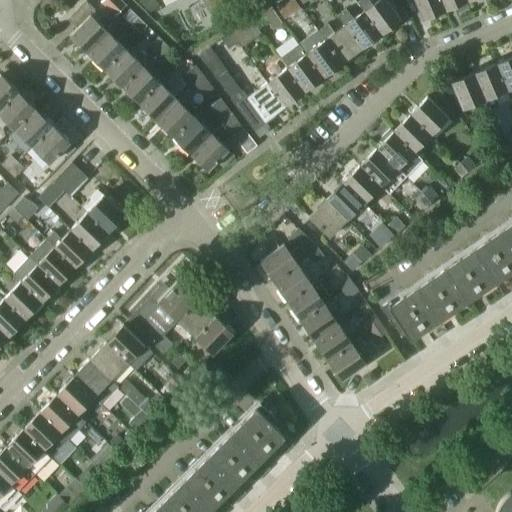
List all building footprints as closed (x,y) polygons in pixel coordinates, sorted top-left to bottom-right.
[(120,0),(102,0),(101,1),(115,15),(125,4),(120,0)] [(225,0),(203,0),(210,12),(227,3),(225,0)] [(298,9),(292,0),(284,0),(274,7),(282,19),(298,9)] [(369,0),(357,0),(357,1),(363,10),(380,33),(400,18),(387,1),(387,0),(376,0),(372,3),(369,0)] [(445,9),(441,0),(413,0),(422,19),(445,9)] [(466,0),(441,0),(445,9),(466,0)] [(107,31),(90,15),(95,10),(86,1),(68,19),(77,28),(70,35),(87,52),(107,31)] [(345,7),(336,14),(344,24),(361,47),(380,33),(363,10),(353,18),(345,7)] [(130,8),(121,17),(126,23),(135,13),(130,8)] [(281,23),(270,8),(262,14),(272,30),(281,23)] [(361,47),(344,24),(334,31),(327,22),(317,29),(325,39),(342,62),(361,47)] [(255,32),(249,23),(240,30),(246,39),(255,32)] [(317,29),(298,43),(306,53),(323,76),(342,62),(325,39),(317,29)] [(104,69),(124,48),(107,31),(87,52),(104,69)] [(237,43),(231,35),(223,40),(229,49),(237,43)] [(158,36),(149,45),(155,51),(164,42),(158,36)] [(164,42),(155,51),(161,56),(170,47),(164,42)] [(323,76),(306,53),(298,43),(279,58),(286,67),(303,90),(323,76)] [(121,86),(141,65),(124,48),(104,69),(121,86)] [(227,69),(213,50),(203,58),(218,77),(227,69)] [(511,98),(511,56),(495,63),(506,90),(510,99),(511,98)] [(495,63),(473,73),(484,99),(488,109),(497,105),(493,95),(506,90),(495,63)] [(138,103),(158,82),(141,65),(121,86),(138,103)] [(194,82),(203,75),(196,65),(182,76),(189,86),(194,82)] [(303,90),(286,67),(267,82),(284,105),(303,90)] [(484,99),(473,73),(450,82),(461,109),(484,99)] [(0,109),(17,92),(0,75),(0,109)] [(214,89),(203,75),(194,82),(204,96),(214,89)] [(155,119),(175,99),(158,82),(138,103),(155,119)] [(284,105),(267,82),(247,96),(264,119),(284,105)] [(0,116),(14,130),(34,109),(17,92),(0,109),(0,116)] [(447,116),(427,96),(409,114),(429,134),(447,116)] [(232,112),(221,97),(210,105),(221,120),(232,112)] [(172,136),(193,116),(175,99),(155,119),(172,136)] [(31,147),(52,126),(34,109),(14,130),(31,147)] [(248,133),(232,112),(221,120),(237,142),(248,133)] [(429,134),(409,114),(392,131),(413,151),(429,134)] [(189,153),(209,132),(193,116),(172,136),(189,153)] [(48,164),(69,143),(52,126),(31,147),(48,164)] [(421,160),(413,151),(392,131),(389,128),(380,137),(383,140),(376,147),(396,168),(405,177),(421,160)] [(511,143),(511,142),(508,131),(499,135),(504,146),(511,143)] [(207,170),(227,150),(209,132),(189,153),(207,170)] [(504,146),(499,135),(491,138),(495,149),(504,146)] [(405,177),(396,168),(376,147),(359,165),(379,185),(388,194),(405,177)] [(7,171),(16,162),(9,155),(0,164),(7,171)] [(472,168),(464,158),(457,163),(465,173),(472,168)] [(14,178),(23,169),(16,162),(7,171),(14,178)] [(465,173),(457,163),(451,168),(459,178),(465,173)] [(72,197),(88,180),(72,164),(55,181),(72,197)] [(379,185),(359,165),(342,182),(362,202),(379,185)] [(0,209),(17,192),(6,181),(0,186),(0,209)] [(362,202),(342,182),(325,199),(345,219),(362,202)] [(436,199),(428,188),(422,194),(430,204),(436,199)] [(54,201),(44,192),(38,198),(48,207),(54,201)] [(125,213),(104,193),(86,211),(107,231),(125,213)] [(430,204),(422,194),(415,199),(423,209),(430,204)] [(18,200),(12,207),(22,217),(24,219),(36,206),(30,201),(22,197),(18,200)] [(345,219),(325,199),(308,216),(329,236),(345,219)] [(22,217),(12,207),(5,214),(16,224),(22,217)] [(107,231),(86,211),(69,228),(91,249),(107,231)] [(400,230),(392,220),(385,225),(393,235),(400,230)] [(410,339),(511,269),(511,220),(387,305),(410,339)] [(377,232),(371,237),(379,247),(386,240),(393,235),(385,225),(378,230),(377,232)] [(52,230),(45,238),(53,246),(74,266),(81,258),(84,261),(93,252),(90,249),(91,249),(69,228),(60,238),(52,230)] [(318,249),(297,228),(288,237),(307,256),(310,255),(318,249)] [(45,238),(28,255),(36,263),(57,283),(74,266),(53,246),(45,238)] [(352,270),(369,253),(354,239),(337,256),(352,270)] [(297,264),(283,243),(259,260),(273,280),(297,264)] [(318,249),(310,255),(314,262),(323,256),(318,249)] [(181,255),(169,266),(178,276),(190,264),(181,255)] [(57,283),(36,263),(20,280),(41,301),(57,283)] [(310,284),(297,264),(273,280),(286,300),(310,284)] [(354,283),(349,275),(337,283),(342,291),(354,283)] [(154,344),(163,334),(177,320),(197,299),(176,279),(165,291),(159,286),(127,318),(154,344)] [(310,284),(286,300),(300,320),(324,304),(331,299),(317,279),(310,284)] [(41,301),(20,280),(3,298),(24,318),(41,301)] [(359,291),(354,283),(342,291),(348,299),(359,291)] [(24,318),(3,298),(0,300),(0,328),(7,336),(24,318)] [(194,337),(214,316),(197,299),(177,320),(194,337)] [(324,304),(300,320),(313,339),(337,323),(343,319),(336,309),(333,308),(329,311),(324,304)] [(370,330),(383,321),(378,313),(364,322),(370,330)] [(211,354),(232,333),(214,316),(194,337),(211,354)] [(375,338),(388,329),(383,321),(370,330),(375,338)] [(143,344),(122,323),(105,342),(126,362),(143,344)] [(351,343),(337,323),(313,339),(327,359),(351,343)] [(163,352),(172,343),(163,334),(154,344),(163,352)] [(351,343),(327,359),(341,380),(365,363),(364,363),(372,358),(359,338),(351,343)] [(126,362),(105,342),(88,359),(109,379),(126,362)] [(178,367),(187,358),(180,351),(171,361),(178,367)] [(109,379),(88,359),(72,376),(93,396),(100,403),(117,386),(109,379)] [(212,399),(229,381),(213,366),(196,384),(212,399)] [(185,380),(176,372),(169,380),(177,388),(185,380)] [(93,396),(72,376),(55,393),(76,413),(93,396)] [(55,393),(39,410),(60,431),(69,420),(78,429),(85,421),(76,413),(55,393)] [(156,411),(147,402),(140,409),(150,418),(156,411)] [(205,511),(283,435),(254,407),(147,511),(205,511)] [(134,416),(128,422),(137,431),(143,425),(150,418),(140,409),(134,416)] [(68,438),(60,431),(39,410),(22,428),(43,448),(51,456),(68,438)] [(51,456),(43,448),(22,428),(6,445),(34,473),(51,456)] [(124,445),(114,436),(108,443),(117,452),(124,445)] [(117,452),(108,443),(101,450),(111,459),(117,452)] [(34,473),(6,445),(0,450),(0,472),(18,490),(34,473)] [(79,471),(74,477),(84,487),(90,481),(79,471)] [(18,490),(0,472),(0,506),(1,508),(18,490)] [(84,487),(74,477),(66,485),(77,495),(84,487)] [(511,511),(511,490),(509,492),(506,494),(503,497),(501,499),(498,502),(497,506),(495,509),(494,511),(511,511)] [(51,511),(61,502),(54,494),(40,508),(43,510),(41,511),(51,511)]
